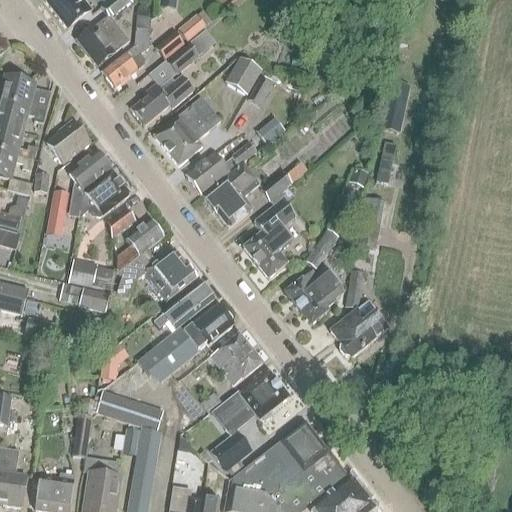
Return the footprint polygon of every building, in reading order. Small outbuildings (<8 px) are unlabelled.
[(43,0),(43,1),(66,31),(90,13),(80,0),(43,0)] [(107,19),(76,43),(97,69),(128,45),(109,21),(130,4),(127,0),(113,0),(100,10),(107,19)] [(195,19),(177,33),(185,44),(203,30),(195,19)] [(150,21),(136,20),(134,49),(124,57),(101,75),(114,91),(144,68),(145,62),(141,57),(148,51),(150,21)] [(174,37),(152,54),(161,66),(184,48),(174,37)] [(197,61),(208,52),(198,40),(188,48),(166,65),(176,77),(197,61)] [(226,86),(246,98),(261,74),(240,62),(226,86)] [(35,88),(3,80),(0,93),(0,104),(45,116),(50,97),(34,93),(35,88)] [(173,111),(193,94),(181,80),(175,85),(171,81),(158,92),(155,87),(144,96),(147,100),(131,112),(145,129),(170,108),(173,111)] [(258,81),(246,103),(259,110),(271,89),(258,81)] [(409,90),(386,85),(377,134),(400,138),(409,90)] [(200,101),(153,139),(177,169),(202,149),(197,143),(220,125),(200,101)] [(45,116),(0,104),(0,130),(22,136),(26,120),(35,122),(34,127),(42,129),(45,116)] [(284,134),(274,121),(256,135),(266,148),(284,134)] [(47,147),(63,167),(89,146),(72,125),(55,138),(57,140),(47,147)] [(22,136),(0,130),(0,155),(33,164),(35,153),(27,151),(26,155),(18,153),(22,136)] [(213,157),(186,179),(200,197),(227,175),(229,177),(255,156),(247,146),(230,160),(231,161),(224,166),(220,161),(216,161),(213,157)] [(33,164),(0,155),(0,181),(7,183),(5,193),(27,199),(30,187),(10,182),(14,168),(22,170),(21,173),(30,175),(33,164)] [(69,213),(79,215),(80,206),(82,198),(83,192),(109,171),(96,155),(68,177),(74,185),(69,213)] [(243,168),(202,200),(227,232),(252,213),(243,201),(259,188),(243,168)] [(367,177),(353,171),(348,184),(362,190),(367,177)] [(82,198),(80,206),(79,215),(81,218),(90,212),(96,220),(99,220),(101,218),(101,219),(110,211),(111,211),(129,197),(111,175),(82,198)] [(47,178),(35,176),(33,195),(45,196),(47,178)] [(281,177),(260,193),(268,204),(289,187),(281,177)] [(281,232),(296,220),(285,207),(294,200),(286,191),(269,205),(272,209),(252,225),(260,236),(242,250),(267,282),(286,267),(278,256),(291,245),(281,232)] [(383,205),(357,200),(355,209),(361,210),(359,224),(358,224),(355,248),(375,251),(379,227),(383,205)] [(0,231),(19,237),(25,211),(14,208),(9,210),(7,218),(0,215),(0,231)] [(124,212),(107,226),(112,241),(131,226),(132,222),(124,212)] [(64,219),(50,217),(47,239),(61,241),(64,219)] [(115,274),(161,239),(148,223),(125,241),(130,247),(116,258),(115,274)] [(19,237),(0,231),(0,248),(15,253),(19,237)] [(337,240),(326,232),(304,264),(315,272),(337,240)] [(166,305),(195,283),(197,277),(191,269),(184,269),(172,254),(156,266),(146,253),(117,276),(120,281),(115,299),(127,303),(132,287),(144,278),(166,305)] [(67,286),(92,292),(97,268),(72,262),(67,286)] [(316,279),(311,273),(284,295),(310,326),(326,313),(324,310),(343,295),(324,272),(316,279)] [(363,275),(350,274),(346,309),(358,310),(363,275)] [(0,298),(25,305),(28,292),(0,285),(0,298)] [(175,334),(206,309),(206,310),(212,305),(199,288),(152,325),(158,332),(168,325),(175,334)] [(107,299),(82,294),(78,311),(103,317),(107,299)] [(0,313),(21,319),(25,305),(0,298),(0,313)] [(377,315),(368,303),(329,334),(340,348),(338,354),(343,360),(348,359),(350,361),(385,334),(373,318),(377,315)] [(191,329),(182,336),(197,354),(205,347),(207,349),(213,344),(232,329),(230,328),(231,323),(227,317),(222,317),(215,309),(190,329),(191,329)] [(55,328),(27,322),(24,337),(51,344),(55,328)] [(179,332),(137,366),(149,380),(160,385),(198,355),(197,354),(182,336),(179,332)] [(238,337),(210,359),(233,388),(261,366),(238,337)] [(115,367),(108,358),(104,361),(101,381),(113,383),(115,367)] [(269,415),(287,401),(268,376),(239,398),(237,395),(214,412),(227,429),(222,432),(229,440),(208,456),(223,475),(248,456),(232,433),(247,422),(244,419),(250,415),(257,424),(258,424),(263,425),(269,421),(269,420),(269,415)] [(41,382),(28,378),(24,395),(38,398),(41,382)] [(162,415),(121,401),(102,395),(100,401),(95,416),(139,431),(126,511),(145,511),(158,436),(155,435),(162,415)] [(220,406),(212,396),(200,406),(207,416),(220,406)] [(0,426),(6,428),(10,401),(10,400),(0,398),(0,426)] [(93,403),(83,401),(82,413),(91,415),(93,403)] [(84,461),(91,422),(78,420),(71,459),(84,461)] [(228,485),(225,501),(223,511),(370,511),(372,503),(364,493),(363,494),(350,478),(347,480),(336,466),(337,464),(327,451),(325,452),(303,425),(279,444),(279,445),(228,485)] [(134,459),(138,434),(125,432),(121,457),(134,459)] [(0,507),(20,511),(23,489),(25,478),(14,476),(18,453),(0,450),(0,507)] [(82,511),(113,511),(118,480),(116,480),(118,466),(109,465),(86,461),(84,474),(88,475),(82,511)] [(33,511),(67,511),(72,479),(58,476),(57,482),(38,480),(33,511)] [(192,511),(194,501),(196,485),(191,485),(190,487),(174,484),(172,494),(179,495),(177,507),(170,506),(168,511),(192,511)] [(194,501),(192,511),(215,511),(217,504),(201,501),(201,502),(194,501)]
